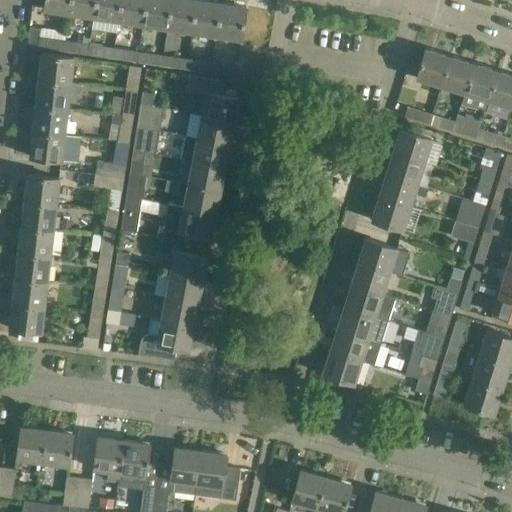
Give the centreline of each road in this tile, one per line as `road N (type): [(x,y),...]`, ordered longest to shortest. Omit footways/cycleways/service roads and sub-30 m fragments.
road 1 (residential): [(287,423),(397,73),(410,2)]
road 2 (residential): [(205,411),(286,0)]
road 3 (residential): [(511,485),(287,423)]
road 4 (residential): [(205,411),(0,383)]
